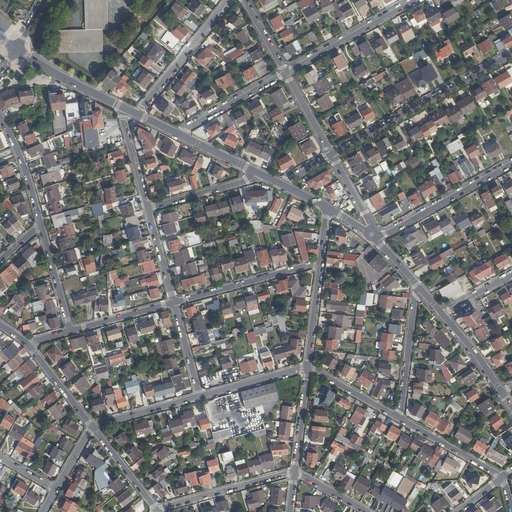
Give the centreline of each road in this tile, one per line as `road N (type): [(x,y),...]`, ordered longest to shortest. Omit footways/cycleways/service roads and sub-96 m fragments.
road 1 (residential): [(511,53),(331,154)]
road 2 (residential): [(376,239),(511,163)]
road 3 (residential): [(174,302),(320,262)]
road 4 (residential): [(286,73),(415,0)]
road 5 (residential): [(228,0),(136,114)]
road 6 (residential): [(156,509),(295,472)]
road 7 (residential): [(420,289),(398,418)]
road 8 (residential): [(179,135),(286,73)]
road 9 (tertiary): [(16,50),(122,107)]
